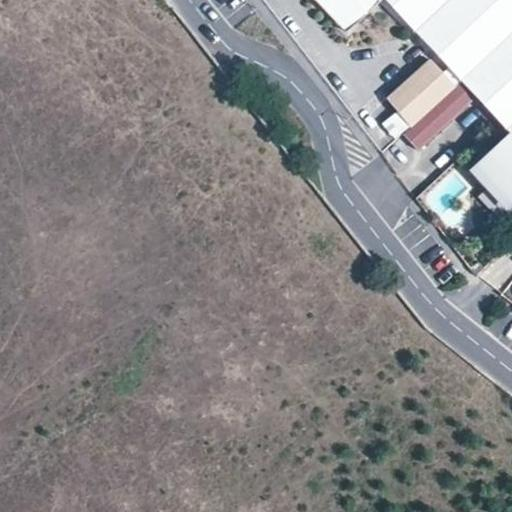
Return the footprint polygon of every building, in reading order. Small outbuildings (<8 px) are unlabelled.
[(379,0),(388,0),(462,77),(511,30),(511,0),(321,0),(348,28),(379,0)] [(511,30),(462,77),(476,92),(511,129),(511,30)] [(382,97),(409,125),(453,85),(427,56),(382,97)] [(476,92),(462,77),(453,85),(409,125),(401,132),(416,146),(476,92)] [(511,139),(507,135),(476,164),(511,200),(511,139)]
